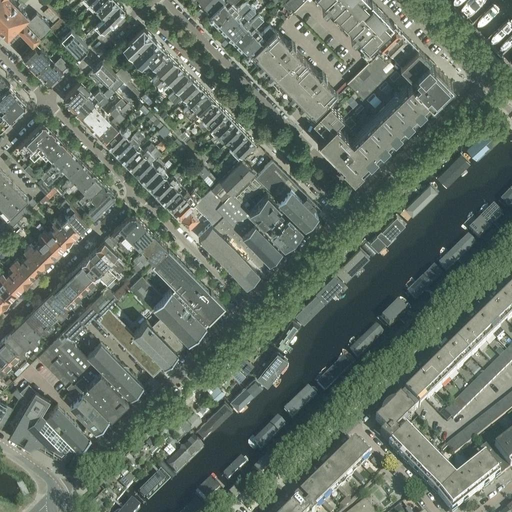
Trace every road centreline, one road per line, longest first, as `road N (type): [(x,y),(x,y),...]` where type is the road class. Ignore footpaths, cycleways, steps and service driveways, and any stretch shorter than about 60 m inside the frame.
road 1 (residential): [(140,9),(345,216)]
road 2 (residential): [(361,200),(163,0)]
road 3 (residential): [(251,307),(56,492)]
road 4 (residential): [(353,424),(511,273)]
road 5 (residential): [(0,324),(133,192)]
road 6 (residential): [(482,82),(361,200)]
road 7 (residential): [(251,307),(133,192)]
road 8 (residential): [(140,9),(46,101)]
road 9 (residential): [(345,216),(251,307)]
road 10 (residential): [(260,511),(353,424)]
road 11 (residential): [(133,192),(46,101)]
